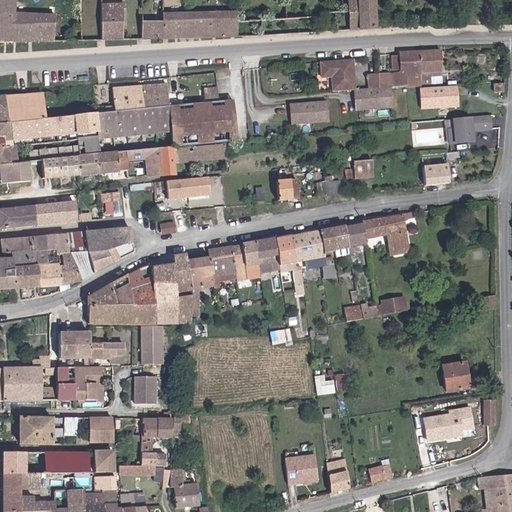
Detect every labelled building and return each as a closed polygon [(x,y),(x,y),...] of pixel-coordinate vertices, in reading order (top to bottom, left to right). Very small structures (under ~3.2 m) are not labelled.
[(17,0),(0,0),(0,41),(53,42),(56,16),(16,15),(17,0)] [(363,0),(364,21),(388,20),(387,0),(363,0)] [(108,5),(108,42),(130,41),(130,5),(108,5)] [(146,20),(146,38),(241,37),(241,12),(167,13),(167,20),(146,20)] [(443,51),(422,52),(422,71),(393,73),(393,84),(401,84),(444,83),(443,51)] [(402,70),(380,71),(381,85),(392,85),(393,84),(393,73),(422,71),(422,52),(402,53),(402,70)] [(355,58),(323,60),(324,75),(334,75),(335,89),(355,87),(358,87),(355,58)] [(368,71),(369,86),(381,85),(380,71),(368,71)] [(106,105),(106,109),(145,105),(145,82),(144,83),(143,83),(137,83),(114,85),(115,104),(106,105)] [(168,82),(145,82),(145,105),(170,102),(169,95),(168,82)] [(503,92),(502,83),(494,84),(494,92),(503,92)] [(358,87),(355,87),(357,111),(394,108),(392,85),(381,85),(369,86),(358,87)] [(458,85),(421,86),(422,108),(459,106),(458,85)] [(205,88),(207,100),(220,98),(219,87),(205,88)] [(0,92),(0,119),(47,115),(44,89),(0,92)] [(204,99),(170,102),(174,143),(201,141),(205,141),(236,138),(232,97),(220,98),(207,100),(204,99)] [(328,99),(291,102),(292,122),(329,119),(328,99)] [(47,115),(0,119),(0,160),(42,157),(78,153),(98,152),(128,149),(158,147),(174,145),(174,143),(170,102),(145,105),(106,109),(47,115)] [(491,129),(490,116),(454,119),(454,129),(452,129),(453,143),(473,142),(472,131),(491,129)] [(225,141),(174,145),(175,160),(202,158),(204,158),(226,156),(225,141)] [(158,147),(161,173),(176,172),(175,160),(174,145),(158,147)] [(98,152),(99,171),(127,168),(127,176),(161,173),(158,147),(128,149),(98,152)] [(78,153),(79,172),(91,172),(99,171),(98,152),(78,153)] [(425,164),(448,161),(447,152),(424,154),(425,164)] [(42,157),(44,176),(55,174),(79,172),(78,153),(42,157)] [(428,185),(453,182),(451,162),(426,164),(428,185)] [(374,165),(356,167),(357,176),(375,175),(374,165)] [(278,180),(279,200),(301,198),(299,178),(278,180)] [(170,193),(169,181),(155,182),(156,194),(170,193)] [(317,184),(318,197),(326,196),(324,183),(317,184)] [(334,183),(325,184),(326,196),(329,196),(329,189),(334,188),(334,183)] [(343,183),(334,183),(334,188),(335,195),(344,194),(343,183)] [(256,187),(257,201),(265,200),(264,186),(256,187)] [(105,191),(105,199),(120,198),(119,190),(105,191)] [(34,204),(35,222),(75,218),(73,200),(34,204)] [(0,207),(0,225),(35,222),(34,204),(13,206),(0,207)] [(411,218),(411,214),(390,217),(363,222),(365,237),(388,234),(391,234),(392,239),(393,239),(394,248),(408,245),(405,226),(404,219),(411,218)] [(345,225),(349,246),(366,243),(365,237),(363,222),(345,225)] [(336,248),(337,254),(350,252),(349,246),(345,225),(334,227),(336,248)] [(129,226),(105,227),(109,248),(113,246),(115,246),(132,240),(129,226)] [(105,227),(84,229),(86,250),(107,249),(109,248),(105,227)] [(325,250),(336,248),(334,227),(321,230),(325,250)] [(66,230),(66,233),(68,251),(79,278),(93,270),(86,250),(84,229),(66,230)] [(291,235),(296,260),(326,255),(325,250),(321,230),(291,235)] [(44,234),(45,248),(46,261),(58,261),(57,251),(68,251),(66,233),(44,234)] [(2,250),(9,250),(25,250),(45,248),(44,234),(1,237),(2,250)] [(280,263),(296,260),(291,235),(276,238),(280,263)] [(276,276),(282,275),(280,263),(276,238),(255,242),(258,259),(273,256),(276,276)] [(258,259),(255,242),(243,244),(248,281),(248,284),(252,283),(250,267),(259,265),(258,259)] [(248,281),(243,244),(233,246),(237,271),(238,282),(248,281)] [(409,252),(408,245),(394,248),(395,254),(409,252)] [(109,248),(107,249),(112,260),(119,256),(115,246),(113,246),(109,248)] [(237,271),(233,246),(209,250),(210,257),(212,272),(214,279),(217,278),(217,275),(237,271)] [(107,249),(86,250),(93,270),(112,260),(107,249)] [(9,255),(0,255),(0,285),(13,285),(12,270),(26,269),(25,250),(9,250),(9,255)] [(59,282),(59,288),(63,287),(63,281),(79,278),(68,251),(57,251),(58,261),(58,267),(59,282)] [(187,261),(186,254),(173,255),(174,263),(177,294),(192,294),(192,291),(187,261)] [(324,263),(325,275),(334,274),(332,255),(326,257),(324,259),(324,263)] [(212,272),(210,257),(187,261),(192,291),(200,288),(203,287),(202,274),(212,272)] [(152,265),(152,263),(146,265),(123,275),(111,282),(110,304),(95,304),(87,304),(88,314),(87,321),(109,321),(193,323),(193,311),(192,294),(177,294),(174,263),(166,263),(152,265)] [(32,269),(33,283),(46,283),(59,282),(58,267),(32,269)] [(12,270),(13,285),(22,284),(33,283),(32,269),(26,269),(12,270)] [(110,304),(111,282),(87,294),(87,304),(95,304),(110,304)] [(200,288),(192,291),(192,294),(193,311),(201,311),(200,288)] [(484,311),(495,310),(496,295),(481,298),(484,311)] [(384,315),(411,310),(409,303),(406,303),(405,298),(381,302),(382,305),(384,315)] [(363,319),(377,316),(376,306),(367,307),(367,304),(361,305),(363,319)] [(161,362),(162,325),(142,324),(141,362),(161,362)] [(291,328),(272,330),(273,340),(292,338),(291,328)] [(89,341),(89,331),(57,330),(58,355),(70,355),(70,360),(82,360),(82,355),(89,355),(89,341)] [(122,340),(89,341),(89,355),(107,355),(107,360),(113,359),(121,359),(122,340)] [(49,365),(49,353),(38,353),(38,360),(38,365),(30,365),(0,365),(0,397),(55,397),(54,365),(49,365)] [(445,392),(467,388),(463,364),(441,367),(445,392)] [(58,365),(54,365),(55,397),(72,397),(93,397),(94,381),(99,381),(99,365),(58,365)] [(154,375),(133,375),(133,402),(154,402),(154,375)] [(323,388),(324,395),(336,392),(334,385),(323,388)] [(492,427),(493,401),(482,401),(482,427),(492,427)] [(440,436),(458,433),(457,424),(465,423),(463,409),(448,412),(448,416),(423,420),(426,441),(440,439),(440,436)] [(33,414),(17,414),(17,440),(33,440),(33,414)] [(33,414),(33,440),(49,440),(49,420),(59,420),(59,419),(62,419),(62,428),(76,428),(76,415),(54,415),(33,414)] [(111,416),(87,415),(87,438),(111,438),(111,416)] [(152,433),(156,433),(156,416),(140,416),(140,433),(152,433)] [(169,434),(170,417),(156,416),(156,433),(169,434)] [(152,451),(152,433),(140,433),(140,438),(141,451),(152,451)] [(91,449),(91,457),(92,470),(111,469),(110,449),(91,449)] [(1,450),(1,457),(1,471),(22,471),(22,450),(1,450)] [(86,450),(22,450),(22,471),(37,470),(70,470),(92,470),(91,457),(86,456),(86,450)] [(156,452),(141,451),(141,459),(141,464),(153,464),(156,464),(156,452)] [(290,457),(293,483),(300,483),(300,480),(311,479),(311,481),(318,481),(315,455),(290,457)] [(329,494),(348,489),(345,462),(326,464),(329,494)] [(141,472),(116,471),(116,476),(140,476),(150,478),(153,465),(153,464),(141,464),(141,472)] [(161,480),(168,481),(169,468),(169,465),(164,464),(164,465),(161,480)] [(153,465),(150,478),(159,480),(161,467),(153,465)] [(382,468),(384,479),(393,477),(390,466),(382,468)] [(367,471),(370,483),(384,479),(382,468),(382,467),(367,471)] [(174,506),(197,504),(195,482),(180,483),(179,468),(169,468),(168,481),(168,486),(173,486),(174,506)] [(22,471),(1,471),(1,490),(24,489),(24,485),(37,485),(37,470),(22,471)] [(511,511),(511,472),(479,477),(481,488),(487,488),(488,501),(483,503),(483,511),(511,511)] [(91,474),(70,475),(71,488),(82,487),(91,487),(91,474)] [(112,474),(91,474),(91,487),(102,487),(113,486),(112,474)] [(51,476),(45,489),(51,488),(65,488),(71,488),(70,475),(51,476)] [(113,507),(113,486),(102,487),(102,511),(117,511),(117,506),(113,507)] [(65,488),(66,511),(82,511),(82,487),(71,488),(65,488)] [(102,511),(102,487),(91,487),(82,487),(82,511),(102,511)] [(24,494),(24,509),(30,509),(52,508),(51,488),(45,489),(45,499),(30,499),(30,494),(24,494)] [(30,509),(29,511),(66,511),(65,488),(51,488),(52,508),(30,509)] [(24,489),(1,490),(1,510),(24,509),(24,494),(24,489)] [(117,501),(145,500),(144,492),(117,493),(117,501)]
